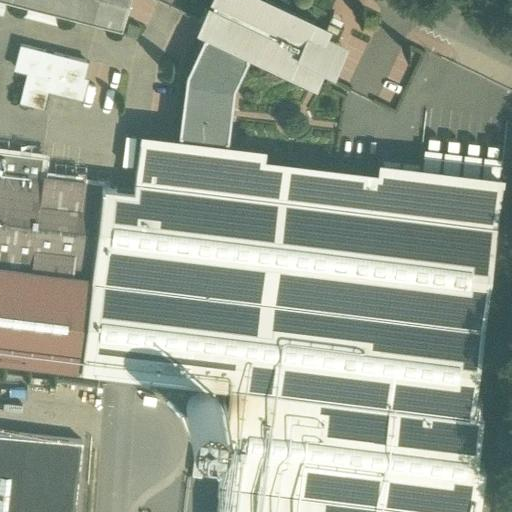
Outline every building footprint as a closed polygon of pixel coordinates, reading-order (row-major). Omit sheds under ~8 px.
[(127,0),(4,0),(121,29),(127,0)] [(323,27),(282,8),(265,0),(213,0),(202,26),(250,48),(312,78),(320,62),(322,63),(323,61),(335,45),(318,37),(323,27)] [(332,15),(322,38),(332,43),(343,20),(332,15)] [(250,48),(207,28),(204,34),(203,34),(185,71),(177,133),(179,133),(178,140),(225,146),(226,139),(227,139),(234,85),(248,55),(247,55),(250,48)] [(53,56),(45,54),(45,52),(21,45),(15,68),(28,71),(20,101),(42,106),(47,89),(82,98),(87,79),(83,78),(87,62),(54,54),(53,56)] [(377,175),(261,161),(262,151),(225,146),(178,140),(140,136),(140,137),(133,191),(96,186),(85,278),(75,367),(231,386),(228,407),(223,407),(223,408),(223,410),(224,411),(223,414),(223,415),(223,416),(223,417),(222,418),(221,421),(219,424),(226,425),(215,511),(477,511),(483,464),(475,463),(481,413),(471,412),(500,181),(501,180),(378,165),(377,175)] [(43,157),(0,151),(0,174),(40,179),(43,157)] [(40,179),(0,174),(0,267),(85,278),(96,186),(40,179)] [(85,278),(0,267),(0,357),(75,367),(85,278)] [(209,393),(204,393),(200,393),(198,394),(195,396),(192,398),(190,400),(189,402),(187,405),(187,407),(186,409),(186,412),(186,415),(187,417),(187,418),(189,421),(191,424),(194,427),(198,429),(202,430),(206,430),(209,430),(213,428),(216,426),(219,424),(221,421),(222,418),(223,417),(223,416),(223,415),(223,414),(224,411),(223,410),(223,407),(223,406),(222,404),(220,401),(217,397),(215,396),(212,394),(209,393)] [(73,511),(82,441),(0,432),(0,511),(73,511)]
